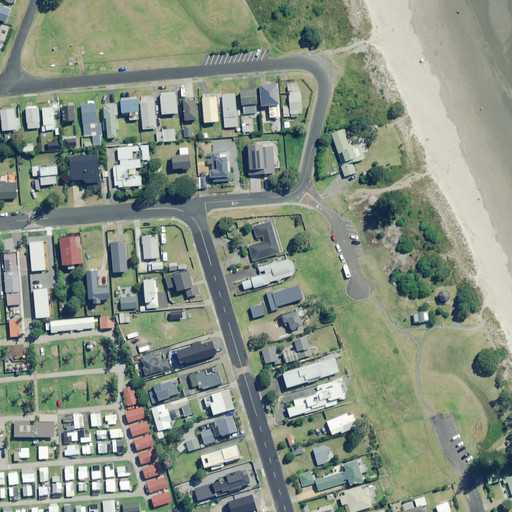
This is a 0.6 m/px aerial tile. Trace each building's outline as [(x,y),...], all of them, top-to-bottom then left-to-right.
[(5,7),(4,8),(0,6),(0,20),(5,22),(10,10),(10,9),(5,7)] [(260,86),(261,107),(269,106),(270,120),(280,119),(278,85),(260,86)] [(293,92),(293,86),(287,86),(287,93),(288,107),(283,107),(284,118),(290,117),(299,117),(299,114),(302,114),(300,92),(293,92)] [(257,105),(256,90),(239,92),(240,108),(242,108),(243,115),(257,114),(256,105),(257,105)] [(175,95),(175,93),(162,94),(162,100),(159,100),(161,115),(178,114),(176,95),(175,95)] [(236,112),(234,94),(221,96),(224,128),(238,127),(237,117),(239,116),(239,111),(236,112)] [(123,99),(123,101),(122,102),(122,107),(120,108),(120,113),(130,113),(131,121),(139,120),(138,101),(136,101),(136,98),(123,99)] [(218,122),(216,98),(200,99),(201,112),(204,112),(205,123),(218,122)] [(156,129),(153,100),(140,102),(144,130),(156,129)] [(198,120),(196,101),(193,102),(193,100),(182,101),(184,121),(198,120)] [(97,129),(95,104),(81,105),(83,136),(91,136),(91,130),(97,129)] [(0,118),(1,132),(13,131),(14,136),(21,135),(18,105),(13,105),(13,110),(0,110),(0,118)] [(116,122),(114,105),(103,106),(105,120),(102,120),(103,130),(106,130),(107,139),(117,137),(115,122),(116,122)] [(71,117),(72,117),(72,112),(74,112),(73,106),(60,107),(61,122),(71,121),(71,117)] [(37,111),(37,107),(26,108),(27,129),(40,129),(39,111),(37,111)] [(55,131),(53,108),(42,109),(43,126),(42,126),(42,132),(55,131)] [(193,137),(192,128),(183,129),(184,138),(193,137)] [(175,141),(174,130),(163,131),(164,142),(175,141)] [(343,131),(329,136),(344,178),(358,173),(355,164),(364,161),(359,146),(350,149),(343,131)] [(80,147),(80,137),(72,138),(73,147),(80,147)] [(101,146),(100,137),(93,137),(93,146),(101,146)] [(279,169),(277,142),(259,143),(260,147),(257,147),(258,163),(249,163),(250,176),(260,175),(260,171),(266,170),(266,175),(275,174),(275,169),(279,169)] [(120,146),(121,149),(117,149),(118,160),(120,160),(121,166),(113,167),(116,189),(141,186),(140,176),(136,177),(135,169),(141,168),(140,160),(133,161),(132,153),(139,152),(138,147),(133,147),(133,145),(120,146)] [(148,146),(142,147),(140,147),(140,151),(142,151),(143,161),(149,160),(148,146)] [(232,182),(229,154),(226,154),(217,155),(210,155),(212,178),(215,178),(215,183),(232,182)] [(88,192),(102,191),(98,155),(67,159),(69,185),(87,183),(88,192)] [(173,169),(183,169),(183,170),(190,170),(190,169),(190,156),(173,157),(173,169)] [(32,167),(32,169),(32,175),(35,175),(35,177),(39,176),(40,186),(56,185),(56,175),(58,175),(57,167),(40,168),(40,167),(32,167)] [(8,175),(8,181),(0,181),(0,199),(17,199),(17,181),(15,181),(15,175),(8,175)] [(207,178),(198,178),(199,190),(208,189),(207,178)] [(283,253),(274,222),(253,228),(256,238),(262,237),(264,243),(249,247),(253,262),(283,253)] [(159,259),(157,236),(142,236),(143,260),(159,259)] [(83,264),(80,237),(57,240),(60,266),(83,264)] [(109,243),(112,268),(114,268),(114,274),(128,272),(125,246),(122,246),(121,242),(109,243)] [(49,250),(48,244),(34,245),(36,266),(50,265),(49,255),(53,255),(52,250),(49,250)] [(23,302),(18,249),(3,251),(8,303),(23,302)] [(287,261),(258,269),(260,276),(241,282),(244,291),(253,288),(254,289),(263,286),(270,284),(269,283),(291,276),(292,275),(293,274),(294,273),(294,272),(294,271),(295,269),(294,268),(294,266),(293,265),(293,264),(292,263),(291,262),(290,261),(288,261),(287,261)] [(163,270),(162,262),(149,263),(150,271),(163,270)] [(86,272),(88,300),(90,300),(91,305),(101,304),(101,301),(109,300),(109,286),(99,287),(98,271),(86,272)] [(193,290),(188,272),(173,277),(172,275),(164,277),(167,290),(175,287),(177,293),(185,290),(188,298),(198,295),(196,289),(193,290)] [(155,299),(155,280),(145,281),(146,309),(158,308),(157,299),(155,299)] [(302,300),(299,287),(274,294),(273,293),(266,295),(271,312),(278,310),(277,307),(302,300)] [(443,291),(442,291),(441,291),(440,292),(439,293),(438,294),(438,295),(438,296),(438,297),(438,298),(438,299),(439,300),(439,301),(440,301),(441,302),(442,302),(443,302),(444,303),(445,302),(446,302),(447,302),(447,301),(448,300),(449,299),(449,298),(449,297),(449,296),(449,295),(449,294),(448,294),(448,293),(447,292),(446,292),(445,291),(444,291),(443,291)] [(137,309),(136,298),(120,299),(120,310),(137,309)] [(265,316),(263,305),(250,308),(253,319),(265,316)] [(298,312),(278,317),(281,328),(288,326),(289,330),(302,327),(298,312)] [(428,312),(412,314),(413,325),(429,323),(428,312)] [(130,323),(129,314),(119,315),(120,324),(130,323)] [(51,324),(52,335),(92,330),(90,318),(51,324)] [(19,319),(9,319),(10,336),(20,336),(19,319)] [(114,319),(99,319),(100,331),(114,330),(114,319)] [(147,325),(146,320),(141,321),(142,335),(147,335),(147,340),(165,339),(164,323),(147,325)] [(312,356),(306,338),(294,342),(295,345),(287,348),(288,352),(283,353),(287,364),(312,356)] [(277,361),(274,347),(261,350),(265,364),(274,362),(275,366),(282,364),(281,360),(277,361)] [(206,361),(206,348),(196,348),(196,350),(174,351),(174,362),(206,361)] [(152,353),(139,357),(143,370),(139,371),(141,379),(171,369),(167,356),(158,359),(158,357),(154,358),(152,353)] [(283,374),(287,389),(310,382),(310,383),(319,381),(318,379),(339,374),(334,359),(283,374)] [(219,373),(214,375),(207,376),(206,372),(189,377),(192,388),(201,385),(203,390),(222,384),(219,373)] [(343,398),(339,381),(318,387),(320,394),(294,401),(295,407),(288,409),(290,418),(338,405),(336,400),(343,398)] [(173,387),(171,382),(162,385),(161,383),(147,388),(153,404),(181,394),(177,385),(173,387)] [(139,404),(134,386),(122,389),(128,407),(139,404)] [(228,391),(204,398),(207,410),(211,408),(213,416),(234,409),(228,391)] [(192,415),(189,405),(182,407),(185,417),(192,415)] [(158,432),(171,428),(170,424),(172,423),(168,409),(166,410),(165,406),(151,409),(158,432)] [(143,408),(126,413),(129,424),(146,418),(143,408)] [(101,426),(100,412),(90,413),(91,427),(101,426)] [(83,414),(73,415),(74,429),(84,428),(83,414)] [(14,421),(14,437),(56,438),(56,415),(37,415),(37,421),(14,421)] [(348,417),(347,415),(327,423),(332,436),(341,432),(341,434),(358,427),(353,415),(348,417)] [(108,425),(116,425),(115,421),(117,421),(117,416),(105,417),(105,422),(108,422),(108,425)] [(235,428),(231,416),(214,421),(216,428),(199,433),(203,446),(215,442),(214,438),(221,436),(221,437),(239,432),(238,428),(235,428)] [(147,422),(130,427),(133,437),(150,432),(147,422)] [(107,439),(106,431),(96,432),(97,440),(107,439)] [(120,438),(119,431),(110,431),(110,439),(120,438)] [(91,442),(90,434),(85,435),(85,432),(80,433),(81,443),(91,442)] [(163,432),(157,434),(159,440),(165,439),(163,432)] [(78,443),(77,433),(63,434),(64,444),(78,443)] [(150,434),(133,439),(136,450),(153,445),(150,434)] [(296,445),(293,436),(287,437),(290,447),(296,445)] [(200,449),(197,439),(185,443),(189,452),(200,449)] [(107,453),(107,445),(102,445),(102,442),(98,442),(98,454),(107,453)] [(125,452),(124,442),(112,443),(113,453),(125,452)] [(185,449),(181,445),(176,449),(180,454),(185,449)] [(66,456),(79,455),(78,446),(65,447),(66,456)] [(244,458),(240,446),(203,458),(207,470),(212,468),(225,464),(244,458)] [(303,453),(301,446),(291,448),(294,456),(303,453)] [(90,447),(82,447),(83,455),(90,454),(90,447)] [(154,447),(137,452),(140,462),(157,457),(154,447)] [(325,449),(325,447),(313,450),(317,466),(329,462),(328,457),(332,456),(329,448),(325,449)] [(48,448),(38,448),(39,460),(48,460),(48,448)] [(29,458),(29,449),(19,449),(19,459),(29,458)] [(363,468),(361,460),(343,465),(345,473),(313,482),(311,472),(299,476),(303,488),(315,484),(317,492),(349,483),(350,486),(363,482),(360,469),(363,468)] [(159,462),(142,467),(145,478),(162,473),(159,462)] [(74,480),(74,467),(64,468),(65,481),(74,480)] [(101,479),(100,467),(91,467),(92,480),(101,479)] [(130,476),(129,467),(117,468),(118,477),(130,476)] [(110,471),(109,468),(105,468),(105,478),(115,477),(114,471),(110,471)] [(49,482),(48,469),(39,470),(40,482),(49,482)] [(485,475),(488,485),(504,481),(509,497),(511,496),(511,469),(500,473),(499,471),(485,475)] [(34,482),(34,471),(22,472),(22,483),(34,482)] [(246,489),(241,472),(225,477),(228,485),(223,486),(226,495),(246,489)] [(19,485),(17,474),(8,475),(9,486),(19,485)] [(194,481),(195,485),(201,484),(202,485),(215,481),(213,475),(194,481)] [(163,477),(146,482),(149,492),(166,487),(163,477)] [(115,492),(115,481),(106,481),(106,492),(115,492)] [(194,491),(191,481),(178,484),(181,494),(194,491)] [(100,490),(100,482),(92,483),(92,491),(100,490)] [(132,487),(129,487),(129,482),(119,482),(120,491),(129,490),(132,490),(132,487)] [(52,485),(53,494),(62,493),(61,484),(52,485)] [(373,498),(376,497),(374,490),(369,491),(367,486),(338,494),(341,506),(345,505),(347,511),(356,511),(372,508),(371,505),(374,504),(373,498)] [(31,487),(22,488),(23,497),(32,496),(31,487)] [(9,497),(14,497),(14,501),(18,501),(18,496),(18,488),(9,489),(9,497)] [(48,496),(47,488),(38,488),(39,496),(48,496)] [(167,492),(150,497),(154,507),(170,502),(167,492)] [(255,511),(250,495),(231,500),(234,511),(255,511)] [(426,506),(424,498),(415,501),(417,508),(414,509),(412,503),(403,505),(405,511),(404,511),(423,511),(422,507),(426,506)] [(140,502),(122,503),(122,511),(131,511),(141,511),(140,502)] [(450,511),(447,503),(436,507),(437,511),(450,511)]
